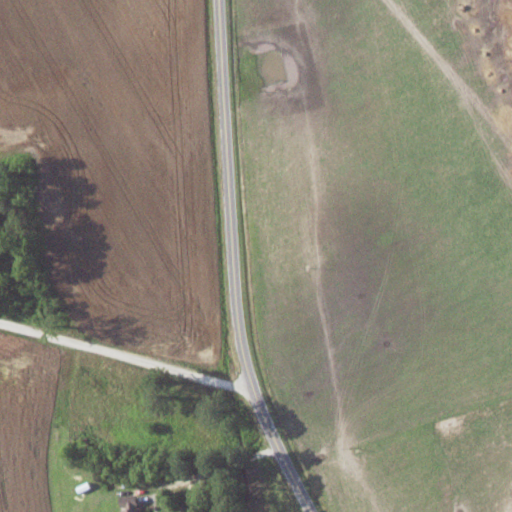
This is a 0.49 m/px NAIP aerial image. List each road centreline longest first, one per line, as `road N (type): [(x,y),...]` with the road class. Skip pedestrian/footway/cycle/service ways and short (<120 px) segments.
road 1 (residential): [(313,511),(246,357),(221,0)]
road 2 (residential): [(255,387),(0,323)]
